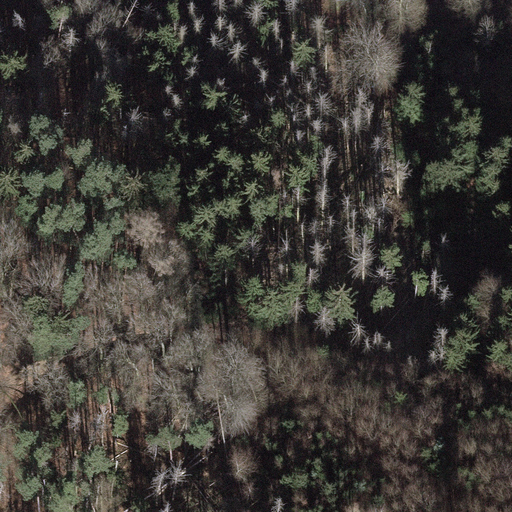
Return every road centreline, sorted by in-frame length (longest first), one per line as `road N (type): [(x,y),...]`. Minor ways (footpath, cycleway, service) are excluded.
road 1 (track): [(0,420),(76,366),(157,340),(207,343),(485,511)]
road 2 (track): [(157,340),(224,328),(511,399)]
